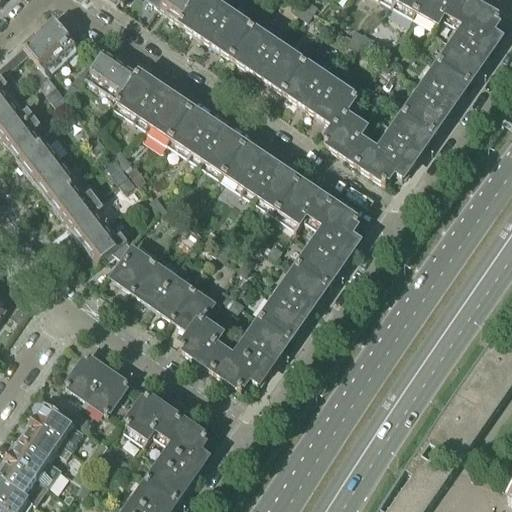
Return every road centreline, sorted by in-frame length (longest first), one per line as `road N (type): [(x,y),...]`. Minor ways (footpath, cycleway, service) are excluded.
road 1 (residential): [(56,0),(400,231)]
road 2 (primary): [(341,511),(511,257)]
road 3 (primary): [(511,172),(342,419)]
road 4 (residential): [(252,443),(400,231)]
road 5 (residential): [(252,443),(66,311)]
road 6 (residential): [(400,231),(511,71)]
road 7 (primary): [(342,419),(257,511)]
